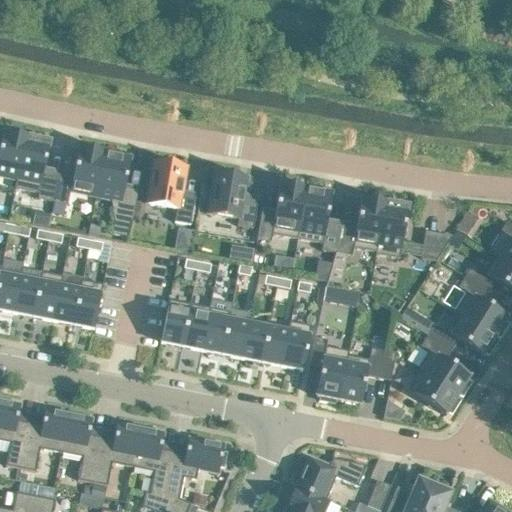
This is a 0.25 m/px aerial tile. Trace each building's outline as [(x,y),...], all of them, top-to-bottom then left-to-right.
[(0,177),(17,181),(26,138),(3,133),(0,145),(0,177)] [(50,143),(26,138),(17,181),(40,186),(37,200),(53,203),(59,176),(43,173),(50,143)] [(72,179),(59,176),(53,203),(67,206),(70,192),(95,197),(105,153),(79,147),(72,179)] [(128,238),(132,220),(137,193),(124,190),(130,160),(105,155),(106,153),(105,153),(95,197),(113,201),(116,224),(114,235),(128,238)] [(184,168),(156,163),(148,206),(176,211),(174,224),(190,226),(194,199),(179,196),(184,168)] [(245,178),(217,173),(210,216),(238,221),(237,227),(252,230),(257,203),(242,200),(245,178)] [(296,242),(298,233),(306,188),(280,184),(274,216),(261,214),(256,241),(270,243),(271,238),(296,242)] [(296,243),(322,247),(321,252),(335,254),(340,227),(326,225),(331,194),(306,190),(306,189),(306,188),(298,233),(296,242),(296,243)] [(355,230),(340,227),(335,254),(351,257),(354,243),(377,247),(384,203),(360,199),(355,230)] [(408,207),(384,203),(377,247),(400,251),(408,207)] [(511,225),(507,223),(489,252),(499,259),(511,267),(511,225)] [(0,233),(8,235),(9,226),(0,224),(0,233)] [(90,225),(87,236),(98,238),(100,227),(90,225)] [(22,229),(9,226),(8,235),(20,237),(22,229)] [(22,229),(20,237),(28,239),(29,230),(22,229)] [(48,243),(50,234),(37,232),(35,240),(48,243)] [(419,260),(435,263),(452,237),(424,233),(419,260)] [(62,237),(50,234),(48,243),(60,245),(62,237)] [(88,251),(89,242),(77,240),(75,248),(88,251)] [(89,242),(88,251),(100,253),(102,245),(89,242)] [(471,268),(464,278),(488,293),(494,283),(511,293),(511,267),(499,259),(487,278),(471,268)] [(196,272),(198,264),(185,261),(183,270),(196,272)] [(0,272),(0,312),(12,315),(21,269),(22,266),(2,262),(1,268),(0,272)] [(317,263),(314,281),(326,284),(331,265),(317,263)] [(198,264),(196,272),(209,275),(210,266),(198,264)] [(251,269),(239,266),(237,275),(249,278),(251,269)] [(21,269),(12,315),(32,319),(39,283),(41,273),(21,269)] [(41,273),(39,283),(32,319),(52,323),(60,287),(61,277),(41,273)] [(60,287),(52,323),(72,327),(80,291),(82,279),(62,275),(61,277),(60,287)] [(264,286),(276,288),(278,279),(265,277),(264,286)] [(499,339),(508,325),(504,322),(507,319),(481,303),(488,293),(464,278),(458,289),(465,293),(453,312),(455,314),(494,338),(495,337),(499,339)] [(290,282),(278,279),(276,288),(289,291),(290,282)] [(80,291),(72,327),(93,331),(102,286),(81,281),(80,291)] [(310,286),(298,283),(296,292),(309,295),(310,286)] [(331,288),(328,303),(338,305),(340,290),(331,288)] [(169,302),(160,345),(181,349),(189,306),(169,302)] [(209,310),(189,306),(181,349),(201,353),(209,310)] [(229,314),(209,310),(201,353),(221,357),(228,321),(229,314)] [(494,338),(455,314),(443,333),(434,326),(427,337),(450,352),(457,342),(482,358),(484,354),(488,357),(497,342),(493,340),(494,338)] [(248,325),(228,321),(221,357),(241,361),(248,325)] [(288,333),(281,369),(302,373),(311,328),(290,324),(288,333)] [(268,329),(248,325),(241,361),(261,365),(268,329)] [(288,333),(268,329),(261,365),(281,369),(288,333)] [(457,397),(458,396),(462,398),(471,383),(467,381),(469,378),(444,362),(450,352),(427,337),(420,347),(428,352),(417,371),(419,372),(457,397)] [(315,339),(309,366),(321,368),(315,398),(319,399),(318,403),(335,406),(336,402),(337,402),(346,357),(347,352),(325,348),(327,341),(315,339)] [(337,402),(360,407),(366,377),(377,380),(383,353),(371,350),(368,362),(346,357),(337,402)] [(395,355),(383,353),(377,380),(390,382),(395,355)] [(419,372),(406,391),(445,416),(447,413),(451,415),(460,401),(456,399),(457,397),(419,372)] [(20,470),(29,424),(17,422),(19,408),(0,404),(0,442),(10,444),(5,467),(20,470)] [(72,408),(71,415),(100,422),(101,415),(72,408)] [(41,427),(29,424),(20,470),(35,473),(39,450),(60,455),(68,418),(44,413),(41,427)] [(77,482),(92,485),(101,439),(89,436),(91,423),(68,418),(60,455),(81,459),(77,482)] [(113,441),(101,439),(92,485),(107,488),(111,465),(132,469),(139,432),(116,428),(113,441)] [(163,437),(139,432),(132,469),(153,473),(149,495),(149,496),(163,499),(173,453),(160,451),(163,437)] [(185,455),(173,453),(163,499),(178,502),(179,501),(183,479),(195,481),(198,469),(218,473),(223,449),(188,442),(185,455)] [(298,490),(325,502),(335,479),(357,488),(365,467),(332,460),(329,469),(310,461),(298,490)] [(380,511),(390,487),(377,482),(366,507),(377,511),(380,511)] [(447,511),(437,508),(444,492),(437,489),(438,487),(426,482),(425,485),(418,482),(411,498),(396,492),(398,489),(396,489),(386,511),(447,511)] [(325,511),(329,503),(325,502),(298,490),(294,489),(286,510),(291,511),(325,511)] [(31,511),(35,498),(15,494),(11,511),(0,509),(0,511),(31,511)] [(187,511),(190,505),(179,501),(178,502),(163,499),(149,496),(149,495),(144,494),(142,508),(150,511),(187,511)] [(52,511),(55,502),(35,498),(31,511),(52,511)]
